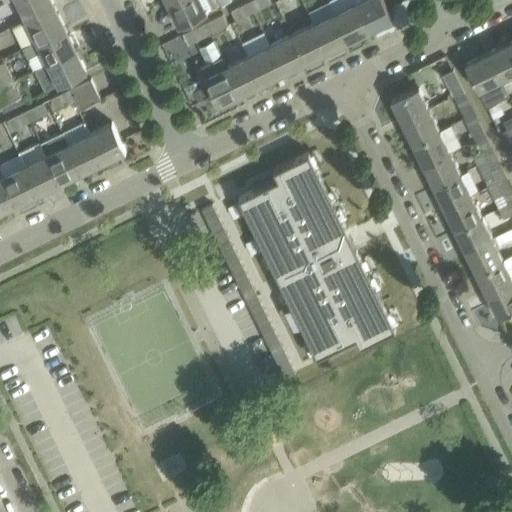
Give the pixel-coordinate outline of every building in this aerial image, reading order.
[(17,0),(27,18),(56,4),(53,0),(17,0)] [(180,25),(222,4),(220,0),(173,0),(169,3),(180,25)] [(236,19),(254,11),(249,0),(248,0),(231,9),(236,19)] [(249,0),(254,11),(272,2),(271,0),(249,0)] [(350,40),(371,29),(357,0),(330,0),(336,11),(350,40)] [(394,18),(384,0),(357,0),(371,29),(394,18)] [(24,47),(67,26),(56,4),(27,18),(13,25),(24,47)] [(328,51),(350,40),(336,11),(314,22),(328,51)] [(206,21),(211,32),(229,23),(224,12),(206,21)] [(189,43),(211,32),(206,21),(183,32),(189,43)] [(306,61),(328,51),(314,22),(292,32),(306,61)] [(48,62),(77,47),(67,26),(24,47),(29,57),(42,50),(48,62)] [(285,72),(306,61),(292,32),(271,43),(285,72)] [(502,80),(511,75),(511,44),(510,40),(488,51),(502,80)] [(263,83),(285,72),(271,43),(249,54),(263,83)] [(59,84),(88,70),(77,47),(48,62),(59,84)] [(511,97),(502,80),(488,51),(466,62),(480,91),(481,91),(489,108),(511,97)] [(242,93),(263,83),(249,54),(227,64),(242,93)] [(242,93),(227,64),(223,56),(196,69),(204,85),(209,83),(219,104),(242,93)] [(0,84),(14,78),(6,61),(0,63),(0,84)] [(450,85),(460,81),(453,68),(444,73),(450,85)] [(102,97),(97,88),(92,77),(69,88),(75,99),(75,98),(80,109),(102,97)] [(0,84),(0,102),(5,111),(25,101),(14,78),(0,84)] [(475,112),(466,93),(460,81),(450,85),(466,116),(475,112)] [(430,107),(428,103),(420,85),(392,98),(403,121),(430,107)] [(197,101),(209,95),(204,86),(193,92),(197,101)] [(57,107),(75,99),(69,88),(51,97),(57,107)] [(31,120),(49,111),(44,100),(26,109),(31,120)] [(413,142),(441,128),(430,107),(403,121),(413,142)] [(13,129),(31,120),(26,109),(8,118),(13,129)] [(486,133),(479,120),(475,112),(466,116),(477,138),(486,133)] [(506,142),(511,138),(511,114),(508,117),(506,125),(509,129),(501,132),(506,142)] [(105,160),(91,131),(85,120),(63,131),(83,171),(105,160)] [(91,131),(105,160),(127,149),(113,120),(91,131)] [(424,164),(452,150),(441,128),(413,142),(424,164)] [(61,182),(83,171),(63,131),(42,141),(61,182)] [(477,164),(497,154),(486,133),(477,138),(483,150),(473,155),(477,164)] [(40,192),(61,182),(42,141),(19,151),(26,163),(40,192)] [(277,176),(238,196),(317,355),(356,336),(361,345),(396,327),(393,319),(366,266),(309,150),(273,168),(277,176)] [(435,185),(462,171),(452,150),(424,164),(435,185)] [(488,186),(507,176),(497,154),(477,164),(488,186)] [(18,203),(40,192),(26,163),(4,174),(18,203)] [(445,207),(473,193),(462,171),(435,185),(445,207)] [(0,211),(18,203),(4,174),(0,175),(0,211)] [(499,207),(511,200),(511,185),(507,176),(488,186),(499,207)] [(456,228),(483,215),(473,193),(445,207),(456,228)] [(511,200),(499,207),(504,218),(511,213),(511,200)] [(214,205),(203,211),(206,217),(217,212),(214,205)] [(217,212),(206,217),(210,224),(221,219),(217,212)] [(466,250),(494,236),(483,215),(456,228),(466,250)] [(221,219),(210,224),(213,231),(224,226),(221,219)] [(224,226),(213,231),(216,238),(227,233),(224,226)] [(511,227),(497,235),(502,245),(511,240),(511,227)] [(227,233),(216,238),(220,245),(231,239),(227,233)] [(477,271),(505,258),(494,236),(466,250),(477,271)] [(231,239),(220,245),(223,252),(234,246),(231,239)] [(234,246),(223,252),(227,258),(237,253),(234,246)] [(237,253),(227,258),(230,265),(241,260),(237,253)] [(488,293),(511,280),(511,272),(505,258),(477,271),(488,293)] [(241,260),(230,265),(233,272),(244,267),(241,260)] [(244,267),(233,272),(237,279),(248,274),(244,267)] [(248,274),(237,279),(240,286),(251,280),(248,274)] [(251,280),(240,286),(243,293),(254,287),(251,280)] [(498,315),(511,308),(511,280),(488,293),(498,315)] [(254,287),(243,293),(247,299),(258,294),(254,287)] [(258,294),(247,299),(250,306),(261,301),(258,294)] [(261,301),(250,306),(254,313),(264,308),(261,301)] [(264,308),(254,313),(257,320),(268,315),(264,308)] [(268,315),(257,320),(260,327),(271,321),(268,315)] [(271,321),(260,327),(264,334),(265,334),(275,328),(271,321)] [(265,334),(264,334),(267,340),(278,335),(275,328),(265,334)] [(278,335),(267,340),(270,347),(281,342),(278,335)] [(281,342),(270,347),(274,354),(285,349),(281,342)] [(285,349),(274,354),(277,361),(288,356),(285,349)] [(288,356),(277,361),(281,368),(291,362),(288,356)] [(291,362),(281,368),(284,375),(295,369),(291,362)]
